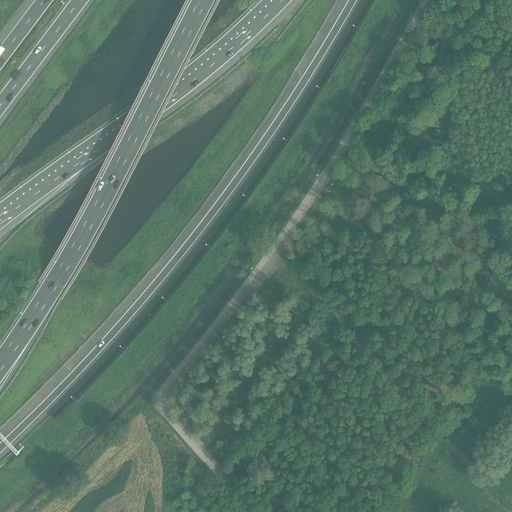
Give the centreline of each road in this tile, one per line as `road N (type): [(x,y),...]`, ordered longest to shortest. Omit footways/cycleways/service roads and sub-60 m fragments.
road 1 (motorway): [(0,448),(175,260),(352,0)]
road 2 (motorway): [(0,364),(65,263),(201,0)]
road 3 (motorway): [(0,211),(177,83),(272,0)]
road 4 (motorway): [(0,105),(79,0)]
